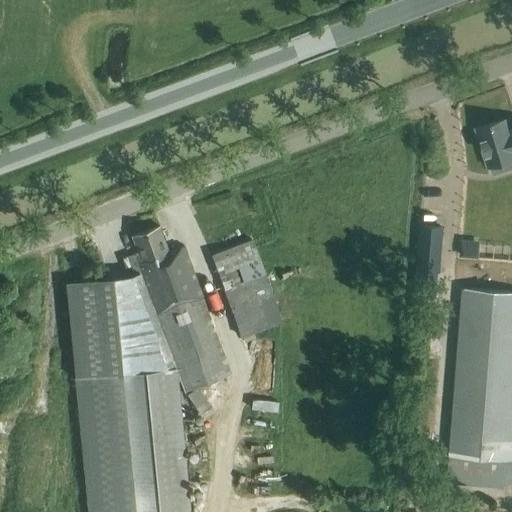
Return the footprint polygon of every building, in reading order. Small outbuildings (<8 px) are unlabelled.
[(506,120),(477,129),(489,166),(511,159),(511,129),(510,130),(506,120)] [(418,225),(415,267),(413,289),(436,291),(441,227),(418,225)] [(230,374),(184,246),(168,252),(159,227),(132,237),(137,254),(122,259),(126,270),(66,276),(89,511),(188,511),(176,382),(180,381),(183,391),(230,374)] [(241,337),(281,322),(251,239),(211,254),(241,337)] [(511,292),(462,288),(449,456),(511,461),(511,292)] [(421,477),(422,462),(404,461),(404,476),(421,477)]
